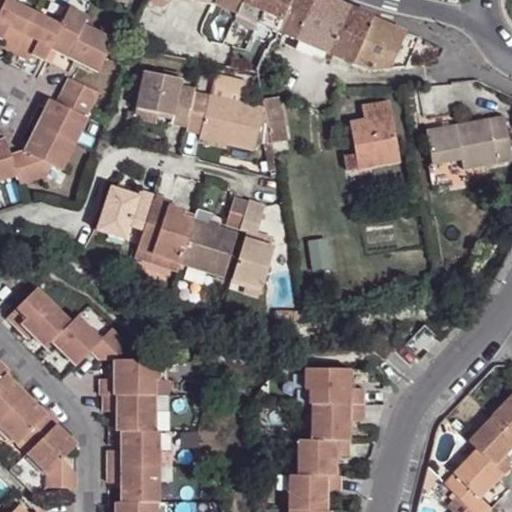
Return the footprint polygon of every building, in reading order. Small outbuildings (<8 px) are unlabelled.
[(0,0),(0,57),(31,73),(40,57),(43,57),(50,45),(55,48),(97,70),(113,37),(83,22),(87,15),(69,6),(59,24),(11,0),(0,0)] [(212,0),(211,3),(274,30),(288,0),(212,0)] [(313,0),(288,0),(274,30),(295,39),(313,0)] [(331,0),(313,0),(295,39),(313,48),(325,52),(326,54),(348,7),(331,0)] [(371,17),(348,7),(326,54),(350,64),(371,17)] [(350,64),(368,71),(381,43),(389,25),(371,17),(350,64)] [(381,43),(368,71),(384,70),(402,31),(389,25),(381,43)] [(43,57),(49,61),(55,48),(50,45),(43,57)] [(322,58),(325,52),(313,48),(311,53),(322,58)] [(171,116),(170,122),(186,126),(193,91),(194,87),(179,85),(181,78),(144,70),(136,108),(156,113),(171,116)] [(96,90),(68,75),(56,101),(49,97),(24,148),(8,153),(3,137),(0,137),(0,178),(15,173),(17,182),(44,173),(49,163),(59,168),(85,115),(84,114),(96,90)] [(225,143),(251,149),(253,145),(262,107),(193,91),(186,126),(185,129),(199,133),(199,136),(225,143)] [(283,124),(278,98),(261,100),(262,107),(266,126),(283,124)] [(398,164),(387,105),(360,110),(362,123),(347,127),(354,159),(369,157),(371,170),(398,164)] [(262,107),(253,145),(270,147),(270,145),(266,126),(262,107)] [(154,121),(156,113),(136,108),(135,110),(134,117),(154,121)] [(502,117),(423,131),(429,166),(433,166),(459,161),(461,170),(511,162),(502,117)] [(283,124),(266,126),(270,145),(286,142),(283,124)] [(198,142),(224,148),(225,143),(199,136),(198,142)] [(354,159),(357,172),(371,170),(369,157),(354,159)] [(459,161),(433,166),(435,175),(461,170),(459,161)] [(195,218),(182,214),(183,209),(168,203),(169,198),(141,188),(138,193),(108,183),(94,227),(124,237),(129,223),(141,227),(137,241),(136,246),(179,260),(222,274),(236,231),(207,222),(195,218)] [(254,232),(264,203),(248,197),(247,200),(233,196),(224,223),(254,232)] [(195,218),(207,222),(209,215),(197,212),(195,218)] [(129,223),(124,237),(137,241),(141,227),(129,223)] [(266,243),(268,237),(254,232),(253,239),(266,243)] [(260,286),(274,245),(266,243),(253,239),(244,236),(231,277),(242,280),(260,286)] [(133,255),(176,268),(179,260),(136,246),(133,255)] [(448,270),(435,271),(437,283),(450,281),(448,270)] [(437,283),(435,271),(422,273),(426,293),(438,290),(437,283)] [(243,290),(258,295),(260,286),(242,280),(231,277),(230,280),(239,282),(244,284),(243,290)] [(67,324),(33,291),(3,319),(13,330),(18,326),(28,336),(42,349),(47,344),(71,367),(87,352),(96,361),(110,362),(110,380),(97,381),(97,397),(100,397),(100,413),(114,413),(114,433),(119,432),(119,452),(106,452),(106,483),(120,484),(120,502),(113,503),(112,511),(155,511),(155,503),(157,503),(156,482),(156,468),(155,433),(151,433),(150,383),(155,382),(154,362),(118,361),(117,342),(106,332),(97,341),(73,318),(67,324)] [(300,320),(300,309),(275,309),(275,319),(300,320)] [(13,330),(24,339),(28,336),(18,326),(13,330)] [(0,417),(24,394),(11,381),(4,374),(7,370),(0,363),(0,417)] [(4,374),(11,381),(15,377),(7,370),(4,374)] [(294,441),(294,455),(333,494),(335,478),(329,478),(331,459),(344,460),(346,424),(358,425),(360,392),(347,392),(349,373),(304,370),(303,390),(307,391),(307,406),(309,406),(307,442),(294,441)] [(511,391),(510,390),(486,415),(511,438),(511,391)] [(0,428),(15,444),(21,438),(30,447),(53,424),(57,420),(47,410),(43,413),(35,405),(24,394),(0,417),(0,428)] [(511,450),(511,438),(486,415),(463,439),(475,451),(495,468),(509,454),(511,450)] [(24,453),(44,473),(45,488),(74,487),(74,472),(60,458),(74,444),(64,435),(53,424),(30,447),(24,453)] [(485,511),(489,509),(479,499),(497,481),(502,475),(495,468),(475,451),(443,485),(455,497),(470,511),(485,511)] [(509,454),(495,468),(502,475),(508,469),(510,467),(506,463),(511,457),(509,454)] [(319,511),(320,494),(333,494),(294,455),(292,476),(285,476),(284,490),(283,511),(319,511)] [(156,468),(156,482),(168,482),(167,467),(156,468)] [(274,490),(284,490),(285,476),(275,476),(274,490)] [(450,511),(470,511),(455,497),(445,507),(450,511)] [(163,511),(155,503),(155,511),(163,511)]
